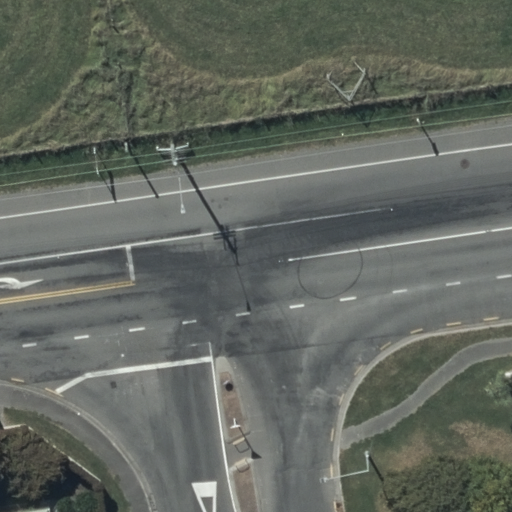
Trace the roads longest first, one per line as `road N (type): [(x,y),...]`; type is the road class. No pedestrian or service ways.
road 1 (secondary): [(511,225),(205,268)]
road 2 (residential): [(205,268),(240,511)]
road 3 (secondary): [(205,268),(0,296)]
